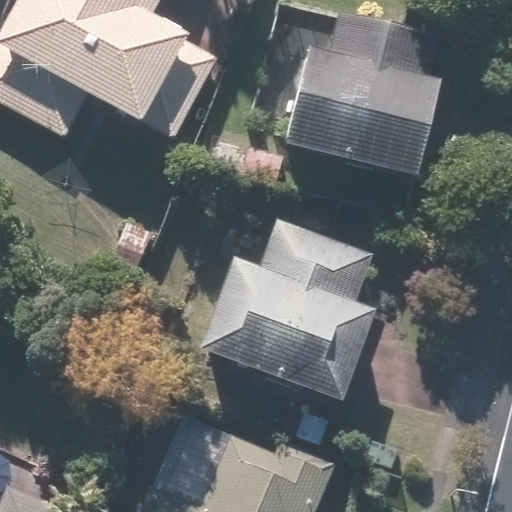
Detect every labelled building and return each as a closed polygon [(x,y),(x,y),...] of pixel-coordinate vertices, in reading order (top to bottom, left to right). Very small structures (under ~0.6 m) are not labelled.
[(15,0),(0,27),(0,108),(64,143),(84,107),(136,135),(188,41),(150,21),(161,0),(15,0)] [(305,52),(281,151),(411,183),(436,83),(428,81),(438,41),(334,15),(324,57),(305,52)] [(369,257),(274,222),(255,271),(229,261),(194,354),(338,407),(373,314),(351,306),(369,257)] [(311,511),(332,465),(278,442),(272,455),(181,417),(149,492),(148,492),(139,511),(311,511)] [(0,511),(60,511),(5,488),(0,500),(0,511)]
